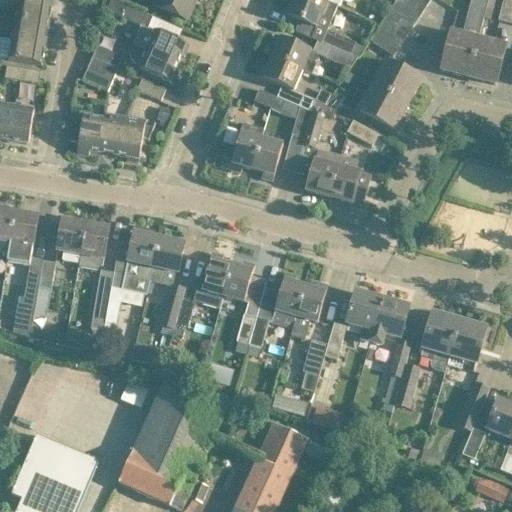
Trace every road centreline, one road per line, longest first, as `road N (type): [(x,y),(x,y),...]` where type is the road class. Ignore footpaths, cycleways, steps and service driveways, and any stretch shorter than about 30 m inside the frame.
road 1 (residential): [(511,122),(461,109),(441,120),(369,256)]
road 2 (residential): [(369,256),(191,200),(162,199)]
road 3 (residential): [(162,199),(228,45),(238,0)]
road 4 (residential): [(42,183),(78,4)]
road 5 (residential): [(511,292),(369,256)]
road 6 (residential): [(162,199),(42,183)]
